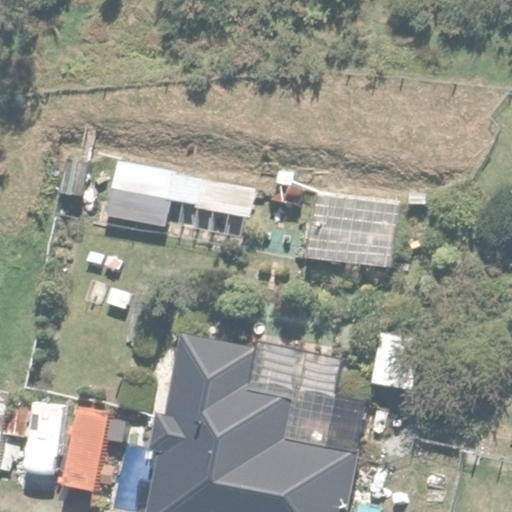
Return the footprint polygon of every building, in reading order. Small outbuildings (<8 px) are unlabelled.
[(182,167),(115,160),(112,190),(179,197),(182,167)] [(402,199),(303,189),(300,216),(262,212),(257,257),(395,272),(402,199)] [(145,263),(110,465),(322,502),(337,412),(269,400),(280,342),(224,332),(233,278),(145,263)] [(427,332),(381,326),(372,385),(418,392),(427,332)] [(0,468),(8,470),(21,389),(0,385),(0,468)]
